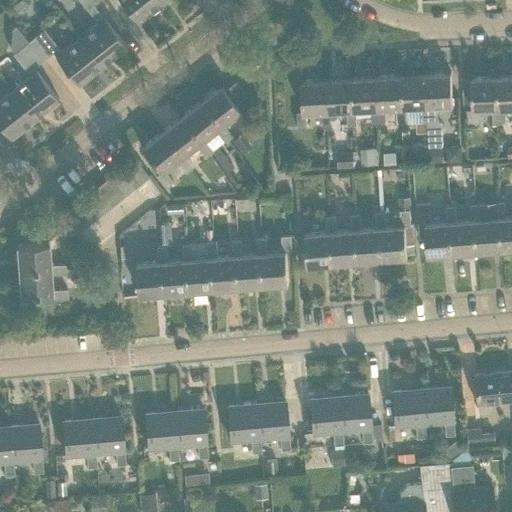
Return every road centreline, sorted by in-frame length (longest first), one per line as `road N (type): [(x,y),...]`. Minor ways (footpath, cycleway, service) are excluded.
road 1 (unclassified): [(0,374),(511,325)]
road 2 (unclassified): [(0,206),(266,0)]
road 3 (residential): [(357,0),(372,13),(413,24),(511,19)]
